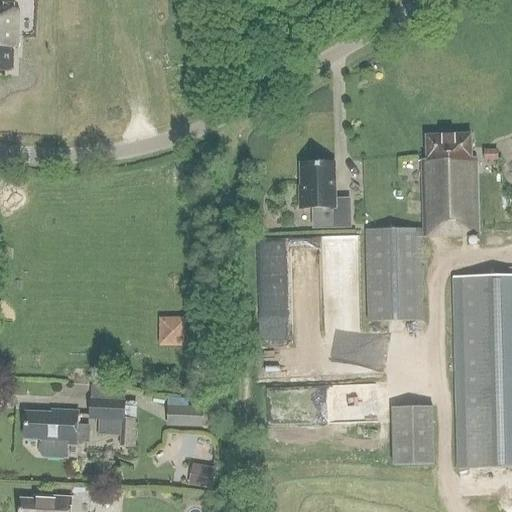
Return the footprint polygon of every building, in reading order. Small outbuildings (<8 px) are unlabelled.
[(0,9),(0,71),(13,72),(13,50),(17,50),(18,10),(0,9)] [(366,233),(368,324),(422,323),(419,238),(479,236),(477,160),(472,160),(471,135),(426,136),(427,160),(421,160),(423,231),(366,233)] [(497,151),(485,151),(485,162),(498,162),(497,151)] [(302,165),(302,188),(300,188),(301,209),(313,209),(314,229),(350,228),(350,200),(334,200),(334,164),(302,165)] [(511,277),(453,279),(457,469),(511,468),(511,277)] [(160,345),(189,346),(189,316),(160,316),(160,345)] [(164,405),(165,399),(154,397),(153,403),(164,405)] [(121,421),(125,421),(125,419),(126,402),(92,400),(91,420),(99,420),(98,436),(120,437),(121,421)] [(198,408),(167,407),(166,427),(197,428),(198,408)] [(431,407),(392,408),(393,461),(431,461),(431,407)] [(78,441),(89,442),(90,426),(78,426),(79,412),(53,411),(52,414),(26,413),(25,439),(41,440),(41,443),(43,443),(42,455),(45,457),(64,458),(67,455),(67,444),(77,445),(78,441)] [(125,421),(121,421),(120,437),(119,448),(134,449),(136,420),(125,419),(125,421)] [(215,468),(192,464),(188,486),(212,490),(215,468)] [(72,511),(73,499),(37,497),(37,502),(20,501),(19,511),(72,511)]
